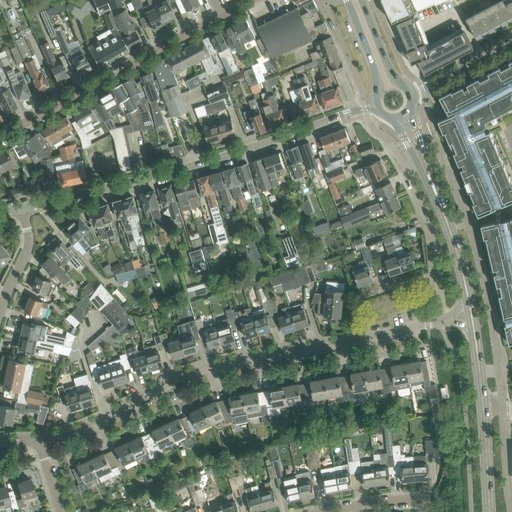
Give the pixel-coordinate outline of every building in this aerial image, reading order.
[(111,33),(87,47),(94,60),(99,69),(129,52),(122,39),(121,39),(116,29),(117,28),(110,10),(105,0),(92,0),(99,15),(103,14),(110,32),(111,33)] [(107,0),(111,9),(122,4),(120,0),(107,0)] [(130,0),(135,10),(142,6),(139,0),(130,0)] [(156,0),(153,1),(163,24),(171,20),(170,18),(174,17),(166,0),(156,0)] [(174,0),(175,0),(180,0),(186,11),(199,5),(196,0),(174,0)] [(312,13),(318,10),(313,0),(295,0),(298,6),(305,3),(305,4),(307,4),(312,13)] [(382,0),(392,21),(435,3),(435,5),(446,0),(382,0)] [(470,27),(475,35),(477,39),(483,36),(481,32),(488,29),(490,33),(496,29),(494,25),(500,22),(502,26),(509,23),(507,19),(511,15),(511,0),(506,0),(471,18),(465,6),(461,9),(467,21),(470,27)] [(163,24),(153,1),(153,2),(156,7),(152,9),(150,5),(143,8),(153,31),(161,27),(160,25),(163,24)] [(313,41),(300,16),(301,16),(297,8),(258,27),(263,37),(272,57),(295,46),(296,47),(313,41)] [(126,36),(122,39),(129,52),(128,51),(142,44),(123,11),(113,16),(122,31),(123,31),(126,36)] [(308,12),(301,16),(300,16),(313,41),(330,34),(324,22),(315,27),(308,12)] [(413,15),(396,23),(408,50),(406,51),(410,61),(416,58),(425,74),(473,48),(464,30),(428,49),(413,15)] [(56,36),(53,29),(49,18),(43,20),(51,38),(56,36)] [(246,19),(232,25),(238,38),(246,34),(249,41),(255,38),(252,31),(250,28),(246,19)] [(232,25),(222,30),(227,39),(232,49),(237,47),(238,49),(239,49),(241,53),(245,51),(238,38),(232,25)] [(60,26),(53,29),(56,36),(65,56),(69,54),(72,59),(71,59),(79,74),(91,68),(79,46),(69,49),(60,26)] [(17,46),(24,60),(33,82),(37,91),(38,91),(39,92),(40,92),(44,91),(44,89),(44,88),(49,86),(45,77),(42,70),(41,68),(37,70),(28,49),(20,31),(12,35),(17,46)] [(221,31),(203,40),(210,55),(218,52),(220,57),(229,75),(240,71),(234,59),(221,31)] [(331,36),(322,40),(316,42),(319,50),(310,53),(313,61),(328,55),(335,74),(344,70),(331,36)] [(272,57),(263,37),(256,40),(266,60),(272,57)] [(202,39),(186,47),(194,63),(193,64),(201,60),(208,75),(217,70),(202,39)] [(51,70),(52,73),(57,82),(68,76),(60,60),(56,62),(47,42),(40,45),(51,70)] [(24,60),(17,46),(10,49),(17,64),(24,60)] [(166,58),(173,74),(174,74),(193,64),(194,63),(186,47),(166,58)] [(7,56),(0,59),(5,70),(11,84),(18,99),(22,97),(23,99),(24,99),(28,98),(28,96),(28,95),(30,94),(26,85),(23,78),(20,71),(14,73),(12,67),(7,56)] [(0,86),(2,91),(0,92),(0,101),(5,113),(16,107),(6,87),(11,84),(5,70),(0,59),(0,58),(0,86)] [(153,65),(152,65),(162,91),(171,86),(167,77),(173,74),(166,58),(153,65)] [(321,58),(316,60),(318,65),(319,64),(324,79),(323,79),(333,105),(343,102),(337,87),(334,88),(327,69),(325,70),(321,58)] [(312,62),(306,64),(304,65),(305,69),(318,65),(316,60),(312,62)] [(511,60),(466,85),(468,88),(464,90),(462,87),(439,99),(448,114),(451,113),(452,115),(439,120),(458,166),(461,164),(463,168),(460,170),(479,215),(494,209),(498,221),(482,225),(505,324),(504,325),(508,342),(511,340),(511,186),(489,132),(486,133),(484,129),(487,127),(485,122),(511,107),(511,60)] [(252,65),(253,68),(259,83),(263,82),(265,80),(258,63),(252,65)] [(259,83),(253,68),(245,71),(252,86),(258,83),(259,83)] [(240,71),(229,75),(222,78),(225,84),(245,75),(243,69),(240,71)] [(140,77),(144,86),(150,101),(149,101),(152,108),(155,122),(163,119),(156,99),(159,97),(157,91),(159,90),(156,80),(153,81),(150,73),(140,77)] [(184,102),(174,74),(173,74),(167,77),(171,86),(162,91),(172,116),(188,110),(184,102)] [(202,84),(198,75),(185,81),(190,90),(202,84)] [(265,80),(263,82),(266,92),(279,125),(288,122),(285,112),(282,106),(279,107),(274,96),(273,93),(268,95),(265,87),(277,82),(275,76),(265,80)] [(133,78),(123,83),(130,96),(138,108),(141,114),(139,114),(142,129),(146,128),(153,127),(152,120),(148,109),(144,103),(149,101),(144,89),(141,80),(137,83),(135,82),(133,78)] [(293,103),(287,105),(288,109),(292,119),(301,115),(302,117),(311,113),(301,86),(300,87),(298,81),(297,78),(293,80),(294,82),(296,88),(296,90),(289,92),(293,103)] [(303,79),(298,81),(300,87),(301,86),(311,113),(320,110),(315,95),(311,96),(307,84),(306,85),(303,79)] [(318,94),(320,99),(324,109),(333,105),(323,79),(318,81),(322,92),(318,94)] [(130,96),(123,83),(112,89),(120,103),(123,101),(130,112),(130,113),(138,108),(130,96)] [(205,92),(210,103),(223,99),(226,107),(233,104),(225,84),(205,92)] [(99,106),(96,108),(101,116),(104,121),(106,119),(111,117),(110,115),(122,108),(120,103),(112,89),(100,96),(104,104),(99,106)] [(266,92),(261,94),(263,100),(265,106),(261,107),(263,113),(266,119),(269,128),(279,125),(266,92)] [(210,103),(204,105),(207,114),(227,108),(226,107),(223,99),(210,103)] [(254,127),(256,133),(267,129),(263,120),(255,99),(249,101),(252,109),(244,112),(250,129),(254,127)] [(89,104),(74,112),(78,120),(79,121),(81,126),(82,126),(83,128),(86,133),(95,128),(93,124),(98,121),(94,113),(89,104)] [(207,114),(204,105),(194,108),(198,117),(207,114)] [(130,112),(126,114),(132,125),(134,132),(142,130),(142,129),(139,114),(141,114),(138,108),(130,113),(130,112)] [(66,117),(54,123),(61,135),(73,128),(66,117)] [(231,120),(217,125),(222,139),(236,135),(231,120)] [(61,135),(54,123),(42,131),(49,142),(61,135)] [(204,129),(205,134),(208,143),(222,139),(217,125),(204,129)] [(108,130),(110,133),(114,140),(118,162),(121,172),(133,169),(122,126),(108,130)] [(83,128),(77,132),(81,139),(83,148),(91,144),(86,133),(83,128)] [(345,128),(333,133),(340,151),(347,148),(345,143),(350,141),(345,128)] [(333,133),(320,138),(324,147),(325,151),(331,149),(332,150),(331,150),(332,154),(337,153),(337,152),(340,151),(333,133)] [(34,135),(22,142),(27,150),(31,156),(37,152),(42,160),(44,175),(54,174),(51,156),(50,152),(50,148),(43,151),(39,144),(34,135)] [(91,169),(93,179),(103,177),(103,175),(108,174),(107,167),(109,166),(108,164),(118,162),(114,140),(101,143),(103,155),(92,158),(94,169),(91,169)] [(309,142),(299,145),(303,155),(310,174),(310,176),(320,173),(317,165),(312,152),(309,142)] [(362,155),(374,151),(372,143),(359,148),(362,155)] [(65,146),(67,153),(74,151),(73,148),(76,148),(75,144),(65,146)] [(350,146),(353,154),(359,152),(355,144),(350,146)] [(164,161),(161,149),(160,146),(152,148),(156,163),(164,161)] [(298,162),(302,161),(297,146),(287,150),(292,164),(289,165),(294,178),(296,177),(303,175),(298,162)] [(164,161),(171,159),(168,148),(161,149),(164,161)] [(8,150),(0,153),(0,162),(4,170),(15,164),(12,159),(8,150)] [(74,151),(67,153),(68,159),(71,171),(74,184),(87,181),(85,171),(84,168),(81,168),(77,169),(76,163),(75,157),(74,151)] [(279,153),(263,158),(274,188),(276,188),(276,186),(279,184),(274,171),(284,168),(279,153)] [(327,154),(320,157),(324,168),(325,167),(327,172),(342,167),(345,165),(342,158),(330,163),(327,154)] [(272,186),(266,168),(262,158),(251,162),(256,176),(254,177),(259,189),(260,190),(272,186)] [(381,159),(371,163),(355,171),(358,177),(365,174),(369,183),(387,175),(381,159)] [(257,193),(252,178),(253,178),(248,163),(237,167),(241,182),(246,180),(255,207),(263,204),(258,192),(257,193)] [(327,172),(324,174),(325,176),(327,184),(332,182),(346,177),(342,167),(327,172)] [(234,168),(223,171),(226,181),(228,187),(231,186),(235,200),(236,202),(237,202),(241,211),(247,209),(243,198),(239,184),(237,177),(234,168)] [(57,174),(58,177),(60,187),(74,184),(71,171),(57,174)] [(225,187),(220,172),(208,175),(213,190),(219,189),(225,207),(223,207),(227,219),(234,216),(225,187)] [(208,175),(198,178),(200,188),(203,195),(206,194),(215,223),(207,225),(213,246),(229,241),(213,190),(208,175)] [(193,180),(184,182),(191,208),(201,205),(196,189),(193,180)] [(184,182),(174,185),(177,195),(182,211),(191,208),(184,182)] [(382,186),(376,189),(381,201),(396,195),(391,182),(382,186)] [(19,189),(14,190),(16,197),(27,194),(25,186),(25,184),(19,185),(19,189)] [(37,184),(25,186),(27,194),(39,191),(37,184)] [(170,186),(159,189),(164,206),(168,204),(172,219),(181,216),(176,201),(175,201),(173,196),(170,186)] [(360,190),(362,196),(370,192),(368,186),(360,190)] [(334,187),(329,189),(334,200),(338,198),(334,187)] [(154,190),(141,194),(148,219),(154,218),(157,230),(165,227),(157,200),(154,190)] [(279,201),(286,198),(282,190),(276,193),(279,201)] [(381,201),(367,207),(370,214),(384,208),(386,214),(392,211),(401,207),(396,195),(381,201)] [(133,196),(123,199),(131,229),(134,237),(139,236),(137,227),(135,221),(139,220),(137,212),(136,206),(133,196)] [(123,199),(113,202),(116,212),(117,218),(121,217),(125,231),(126,231),(129,242),(135,240),(134,238),(134,237),(131,229),(123,199)] [(113,219),(111,213),(108,204),(98,208),(108,236),(115,234),(110,221),(113,219)] [(302,207),(305,215),(313,212),(310,204),(302,207)] [(340,207),(343,216),(352,213),(348,204),(340,207)] [(108,236),(98,208),(88,211),(92,220),(94,226),(98,225),(103,239),(108,236)] [(346,228),(364,220),(360,210),(352,213),(343,216),(341,217),(346,228)] [(89,227),(79,216),(71,223),(91,247),(100,243),(91,226),(89,227)] [(71,223),(63,230),(64,232),(63,232),(66,236),(67,235),(74,243),(77,240),(86,251),(91,247),(71,223)] [(162,229),(163,232),(159,233),(162,243),(171,240),(167,230),(166,227),(162,229)] [(318,227),(312,229),(315,236),(320,234),(318,227)] [(418,235),(415,227),(404,231),(404,232),(406,239),(418,235)] [(407,240),(406,239),(404,232),(391,236),(394,244),(399,243),(399,242),(407,240)] [(209,236),(203,237),(205,245),(211,244),(209,236)] [(394,244),(391,236),(383,239),(389,259),(385,260),(390,275),(403,271),(398,256),(395,248),(394,244)] [(201,245),(199,238),(191,241),(193,247),(201,245)] [(363,239),(354,242),(357,249),(360,248),(366,246),(363,239)] [(52,251),(59,258),(63,263),(68,259),(78,269),(82,266),(69,250),(62,242),(52,251)] [(284,257),(287,266),(300,261),(293,242),(285,245),(289,256),(284,257)] [(211,244),(203,247),(206,259),(215,256),(211,244)] [(0,245),(0,265),(10,258),(0,245)] [(361,268),(353,271),(358,286),(373,281),(368,266),(374,264),(368,245),(366,246),(360,248),(364,260),(359,262),(361,268)] [(410,252),(405,253),(401,246),(395,248),(398,256),(403,271),(415,267),(410,252)] [(201,249),(189,252),(194,271),(201,269),(200,263),(205,261),(201,249)] [(52,276),(50,278),(57,285),(57,286),(62,281),(66,285),(71,280),(57,264),(50,257),(42,264),(52,276)] [(139,258),(132,261),(135,269),(142,267),(139,258)] [(316,263),(319,271),(327,269),(324,260),(316,263)] [(123,265),(125,272),(133,269),(131,262),(123,265)] [(135,269),(139,278),(149,274),(145,265),(142,267),(135,269)] [(307,272),(311,283),(316,281),(313,270),(311,265),(305,267),(307,272)] [(305,267),(300,268),(305,285),(311,283),(307,272),(305,267)] [(281,284),(284,291),(305,285),(300,268),(271,278),(273,286),(281,284)] [(125,272),(116,275),(118,284),(137,278),(135,269),(133,269),(125,272)] [(254,273),(255,276),(257,282),(270,277),(269,273),(260,276),(258,271),(254,273)] [(33,289),(42,293),(49,296),(52,288),(55,289),(57,285),(50,278),(48,280),(38,276),(33,289)] [(257,282),(255,276),(241,280),(242,286),(248,284),(257,282)] [(314,293),(312,301),(319,302),(342,304),(343,291),(344,283),(327,281),(326,290),(326,294),(314,293)] [(88,283),(82,288),(88,296),(94,290),(88,283)] [(120,334),(119,332),(132,320),(132,319),(121,306),(117,302),(111,295),(101,283),(90,298),(100,310),(112,324),(87,346),(92,351),(120,334)] [(190,288),(193,296),(207,291),(204,284),(199,286),(200,288),(195,290),(194,286),(190,288)] [(117,289),(111,295),(117,302),(121,306),(126,301),(127,300),(117,289)] [(78,305),(85,311),(90,298),(86,294),(76,304),(78,305)] [(279,315),(275,306),(274,302),(273,299),(272,299),(271,296),(266,297),(267,301),(273,317),(279,315)] [(24,311),(34,315),(42,318),(48,304),(42,302),(39,300),(30,297),(24,311)] [(263,308),(252,312),(258,334),(271,330),(267,319),(273,317),(267,301),(262,303),(263,308)] [(319,302),(318,305),(317,315),(332,316),(331,321),(340,322),(342,304),(319,302)] [(288,306),(291,313),(296,329),(309,325),(304,309),(305,309),(303,303),(289,308),(288,306)] [(78,305),(70,314),(80,323),(85,311),(78,305)] [(279,317),(281,323),(284,333),(296,329),(291,313),(288,306),(282,308),(284,315),(279,317)] [(228,319),(216,322),(222,344),(234,340),(231,329),(236,327),(232,313),(231,309),(225,310),(226,315),(228,319)] [(232,313),(236,327),(242,325),(246,338),(258,334),(252,312),(240,316),(238,311),(232,313)] [(80,323),(70,314),(66,318),(74,326),(71,333),(75,335),(77,329),(77,328),(76,327),(80,322),(80,323)] [(195,320),(196,325),(201,339),(207,337),(210,347),(222,344),(216,322),(203,326),(201,318),(195,320)] [(132,320),(119,332),(120,334),(121,337),(131,328),(130,327),(135,323),(132,320)] [(24,323),(21,335),(43,341),(55,344),(57,336),(45,333),(46,326),(43,325),(33,323),(32,325),(24,323)] [(181,339),(186,355),(198,351),(195,341),(201,339),(196,325),(190,327),(191,328),(179,332),(181,339)] [(75,335),(71,333),(67,331),(64,346),(71,347),(74,340),(76,335),(75,335)] [(166,333),(160,335),(164,349),(170,348),(173,358),(186,355),(181,339),(169,343),(166,333)] [(21,335),(18,348),(27,350),(26,352),(34,354),(35,347),(53,351),(55,344),(43,341),(21,335)] [(156,344),(144,348),(151,370),(163,366),(159,351),(164,349),(160,335),(154,337),(156,344)] [(75,340),(74,340),(71,347),(72,348),(70,354),(79,351),(75,340)] [(126,354),(130,368),(136,366),(139,374),(151,370),(144,348),(144,350),(138,352),(136,346),(124,350),(126,354)] [(109,364),(111,369),(116,385),(128,381),(125,370),(130,368),(126,354),(120,356),(121,359),(109,362),(109,364)] [(4,388),(14,390),(20,391),(25,363),(20,362),(19,362),(15,361),(10,360),(4,388)] [(420,361),(406,364),(409,381),(423,379),(425,391),(428,390),(433,414),(441,413),(435,384),(431,385),(426,361),(427,365),(421,366),(420,361)] [(96,363),(90,365),(94,379),(100,377),(103,388),(116,385),(111,369),(109,364),(97,368),(96,363)] [(392,371),(387,372),(389,385),(390,391),(410,387),(409,381),(406,364),(392,366),(392,371)] [(379,369),(365,371),(369,389),(376,388),(377,395),(390,392),(389,385),(387,372),(380,373),(379,369)] [(352,379),(346,380),(348,393),(354,391),(354,392),(369,389),(365,371),(351,374),(352,379)] [(74,378),(76,385),(83,407),(95,403),(91,388),(87,374),(74,378)] [(339,376),(324,379),(328,397),(336,395),(337,402),(349,400),(348,393),(346,380),(339,381),(339,376)] [(311,386),(305,387),(308,400),(314,399),(328,397),(324,379),(310,382),(311,386)] [(298,384),(284,387),(287,404),(295,403),(297,409),(309,407),(307,400),(308,400),(305,387),(299,389),(298,384)] [(57,388),(58,392),(61,402),(67,400),(70,411),(83,407),(76,385),(64,389),(63,386),(57,388)] [(271,394),(264,395),(268,416),(280,413),(278,406),(287,404),(284,387),(270,389),(271,394)] [(41,404),(41,403),(47,404),(48,397),(43,396),(43,394),(29,391),(27,401),(41,404)] [(257,392),(243,394),(247,412),(248,418),(261,415),(268,414),(268,416),(264,395),(258,396),(257,392)] [(247,412),(243,394),(229,397),(230,402),(224,404),(230,422),(235,421),(236,425),(249,422),(248,418),(247,412)] [(216,401),(203,407),(211,424),(223,418),(225,424),(230,422),(224,404),(218,406),(216,401)] [(28,404),(26,411),(39,413),(37,423),(43,424),(49,408),(44,407),(40,406),(28,404)] [(19,416),(21,410),(0,406),(0,422),(12,425),(14,415),(19,416)] [(192,418),(187,420),(192,432),(198,429),(198,430),(211,424),(203,407),(190,413),(192,418)] [(179,419),(166,425),(173,441),(181,438),(184,446),(189,447),(197,443),(192,432),(187,420),(181,423),(179,419)] [(155,435),(149,438),(158,456),(164,453),(161,447),(173,441),(166,425),(153,431),(155,435)] [(381,460),(374,461),(377,485),(390,483),(387,460),(388,459),(388,457),(393,456),(392,445),(391,438),(390,425),(384,425),(387,453),(380,454),(381,460)] [(141,436),(128,442),(136,459),(148,453),(150,459),(158,456),(149,438),(143,440),(141,436)] [(350,438),(345,439),(348,462),(354,461),(352,448),(350,438)] [(445,439),(425,440),(426,453),(446,452),(445,439)] [(117,453),(112,455),(117,467),(123,464),(123,465),(136,459),(128,442),(115,448),(117,453)] [(315,442),(309,443),(314,468),(320,467),(315,442)] [(307,456),(306,456),(309,469),(314,468),(309,443),(304,444),(307,456)] [(393,456),(394,465),(401,465),(400,458),(405,457),(405,454),(400,454),(400,445),(392,445),(393,456)] [(104,454),(91,460),(99,476),(101,482),(120,473),(117,467),(112,455),(106,458),(104,454)] [(426,455),(413,456),(414,464),(415,481),(428,480),(427,463),(426,455)] [(401,465),(401,472),(402,482),(415,481),(414,464),(413,456),(405,457),(400,458),(401,465)] [(277,459),(271,460),(272,464),(272,465),(276,478),(279,491),(286,489),(283,478),(278,458),(277,459)] [(91,480),(99,476),(91,460),(78,466),(80,470),(74,472),(73,469),(72,469),(79,484),(77,485),(81,493),(89,489),(92,482),(91,480)] [(361,463),(363,476),(364,486),(377,485),(374,461),(361,463)] [(272,465),(267,466),(271,479),(276,478),(272,465)] [(352,488),(348,465),(335,467),(336,474),(339,491),(352,488)] [(231,472),(228,474),(233,490),(238,489),(234,477),(233,477),(231,472)] [(234,476),(234,477),(238,489),(243,487),(239,472),(234,474),(234,476)] [(309,472),(295,475),(301,499),(314,495),(309,472)] [(336,474),(323,477),(326,493),(339,491),(336,474)] [(295,475),(283,478),(286,489),(286,492),(289,502),(301,499),(295,475)] [(151,478),(147,480),(152,489),(155,487),(151,478)] [(17,484),(20,493),(22,499),(16,501),(18,508),(24,506),(22,500),(35,496),(30,479),(16,484),(17,484)] [(257,485),(257,486),(264,509),(277,505),(270,481),(264,483),(266,491),(260,493),(257,485)] [(192,484),(187,486),(195,505),(200,503),(195,490),(195,491),(192,484)] [(245,489),(249,503),(251,511),(252,511),(264,509),(257,486),(245,489)] [(0,488),(0,505),(4,504),(5,509),(11,507),(5,487),(0,488)] [(201,488),(195,490),(200,503),(206,500),(201,488)] [(229,502),(222,505),(224,511),(239,511),(232,493),(226,495),(229,502)] [(160,505),(159,506),(161,511),(182,511),(183,511),(182,511),(168,511),(162,497),(158,499),(160,505)] [(208,502),(211,511),(224,511),(222,505),(216,507),(213,500),(208,502)]
